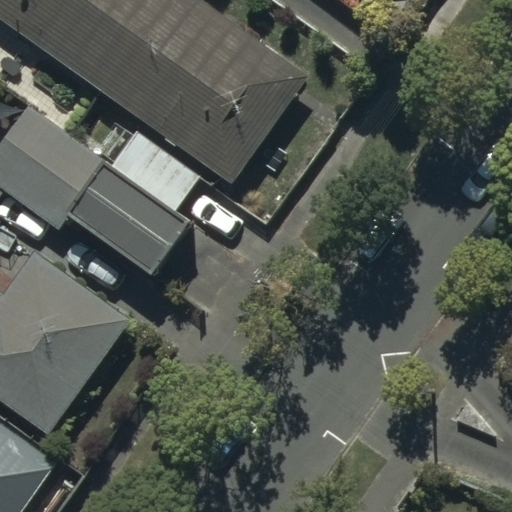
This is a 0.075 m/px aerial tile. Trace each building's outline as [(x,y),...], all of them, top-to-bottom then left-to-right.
[(306,89),(182,0),(0,0),(0,24),(233,192),(306,89)] [(0,141),(0,183),(58,226),(107,161),(29,103),(0,141)] [(117,160),(182,205),(203,175),(139,130),(117,160)] [(191,218),(111,161),(74,213),(155,270),(191,218)] [(0,204),(0,409),(48,445),(131,332),(35,261),(3,304),(0,301),(0,205),(0,204)] [(0,511),(28,511),(57,473),(0,431),(0,511)]
